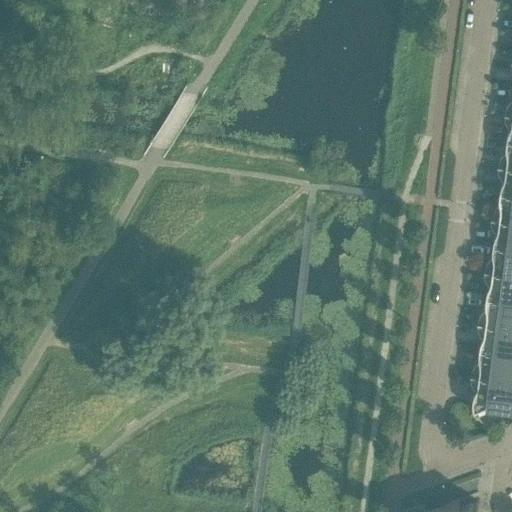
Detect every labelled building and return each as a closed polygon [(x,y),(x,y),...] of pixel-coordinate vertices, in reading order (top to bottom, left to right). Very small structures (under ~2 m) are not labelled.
[(511,138),(507,137),(506,140),(506,144),(506,146),(507,148),(507,149),(507,151),(507,153),(507,157),(507,158),(510,159),(509,164),(498,162),(498,163),(511,164),(511,138)] [(511,164),(498,163),(509,165),(508,170),(505,169),(505,171),(504,175),(504,176),(502,181),(501,182),(501,184),(500,187),(500,190),(511,191),(511,164)] [(511,191),(500,190),(500,193),(499,196),(500,198),(500,204),(500,206),(500,207),(500,211),(503,211),(502,216),(492,215),(491,215),(509,218),(511,217),(511,191)] [(511,217),(509,218),(491,215),(491,216),(502,217),(501,222),(499,222),(498,223),(498,225),(498,227),(497,229),(495,233),(495,234),(494,236),(494,237),(493,242),(506,244),(511,244),(511,217)] [(511,244),(506,244),(493,242),(493,247),(493,249),(493,251),(493,252),(493,254),(493,263),(496,264),(495,268),(484,267),(484,268),(503,270),(511,271),(511,244)] [(511,271),(503,270),(484,268),(495,269),(495,274),(492,274),(491,278),(491,279),(490,281),(488,286),(487,288),(487,291),(486,294),(499,296),(511,297),(511,271)] [(511,297),(499,296),(486,294),(486,299),(486,301),(486,303),(486,305),(486,307),(487,310),(487,312),(486,315),(489,316),(489,320),(479,319),(478,319),(478,320),(496,322),(511,324),(511,297)] [(511,324),(496,322),(478,320),(478,321),(488,322),(488,327),(485,326),(485,328),(484,330),(484,332),(483,333),(481,338),(481,340),(480,342),(480,344),(479,347),(492,348),(511,351),(511,324)] [(511,377),(511,351),(492,348),(479,347),(479,350),(479,353),(479,357),(480,359),(480,361),(480,362),(480,364),(480,368),(482,368),(482,373),(471,371),(471,372),(489,375),(510,377),(511,377)] [(511,377),(510,377),(489,375),(471,372),(471,373),(482,374),(481,379),(478,379),(478,380),(477,384),(476,387),(474,391),(473,395),(473,399),(473,404),(474,408),(485,403),(488,402),(506,404),(511,405),(511,377)] [(475,511),(477,499),(456,507),(458,498),(424,510),(425,502),(403,510),(403,511),(475,511)]
